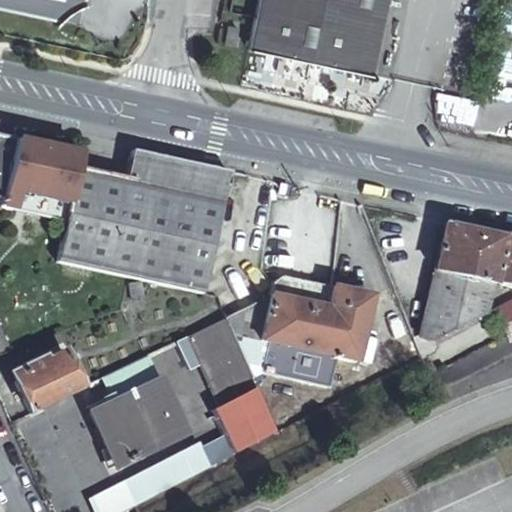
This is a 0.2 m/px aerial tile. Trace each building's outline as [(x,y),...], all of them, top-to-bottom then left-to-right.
[(72,11),(83,9),(84,0),(0,0),(0,10),(61,23),(62,19),(65,16),(70,13),(72,11)] [(251,0),(243,47),(366,70),(378,0),(251,0)] [(79,27),(83,9),(72,11),(70,13),(65,16),(62,19),(61,23),(79,27)] [(232,25),(222,23),(218,40),(228,42),(232,25)] [(0,198),(13,141),(11,141),(0,138),(0,198)] [(68,204),(76,168),(78,155),(13,141),(0,198),(0,218),(3,218),(6,210),(9,210),(14,193),(47,200),(68,204)] [(224,186),(227,173),(129,152),(123,180),(76,168),(68,204),(66,214),(56,262),(200,293),(214,232),(224,186)] [(45,209),(66,214),(68,204),(47,200),(45,209)] [(511,310),(511,237),(442,222),(418,335),(428,342),(482,314),(493,320),(511,310)] [(368,296),(279,277),(270,282),(267,295),(256,340),(263,341),(256,371),(327,386),(334,356),(356,360),(368,296)] [(267,295),(222,317),(243,372),(246,369),(256,371),(263,341),(256,340),(267,295)] [(211,409),(234,454),(275,433),(243,372),(222,317),(183,336),(219,405),(211,409)] [(0,354),(9,351),(0,332),(0,354)] [(11,377),(29,414),(78,389),(60,354),(40,361),(37,356),(16,367),(18,373),(11,377)] [(155,380),(89,411),(114,464),(182,432),(155,380)] [(201,444),(87,495),(94,511),(119,511),(213,471),(201,444)]
